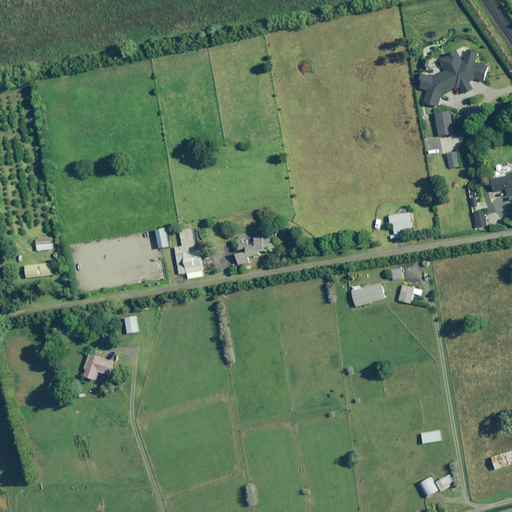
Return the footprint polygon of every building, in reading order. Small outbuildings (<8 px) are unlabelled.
[(435,76),(424,73),(420,88),(427,91),(423,103),(439,108),(443,94),(457,87),(458,89),(463,86),(466,92),(475,87),(472,81),(476,78),(485,80),(488,65),(477,63),(480,53),(469,49),(464,61),(459,50),(441,59),(447,70),(435,76)] [(455,134),(452,111),(436,113),(439,136),(455,134)] [(460,166),(458,151),(448,153),(450,168),(460,166)] [(511,174),(492,178),(493,190),(506,188),(507,195),(511,194),(511,174)] [(479,206),(477,192),(471,193),(473,207),(479,206)] [(488,226),(485,210),(475,212),(478,228),(488,226)] [(414,227),(412,212),(390,216),(391,224),(394,223),(396,239),(405,237),(403,229),(414,227)] [(171,247),(168,228),(158,230),(161,248),(171,247)] [(196,251),(194,228),(181,230),(183,246),(176,247),(179,274),(187,273),(188,279),(204,277),(201,251),(196,251)] [(54,249),(53,237),(37,239),(38,251),(54,249)] [(261,255),(260,252),(276,250),(275,237),(255,239),(256,245),(250,245),(249,242),(239,243),(241,252),(237,253),(239,264),(250,262),(249,257),(261,255)] [(54,275),(53,263),(26,266),(27,278),(54,275)] [(404,279),(403,268),(393,269),(394,280),(404,279)] [(386,298),(382,283),(353,291),(357,307),(386,298)] [(423,290),(403,286),(400,301),(412,303),(414,293),(422,295),(423,290)] [(140,332),(137,316),(126,318),(129,333),(140,332)] [(115,363),(91,354),(85,368),(87,369),(84,375),(96,380),(99,372),(110,376),(115,363)] [(442,441),(441,431),(423,433),(424,443),(442,441)] [(511,464),(511,451),(493,457),(497,469),(511,464)] [(453,481),(450,475),(437,481),(442,491),(451,486),(449,483),(453,481)] [(439,491),(432,478),(420,484),(428,497),(439,491)]
